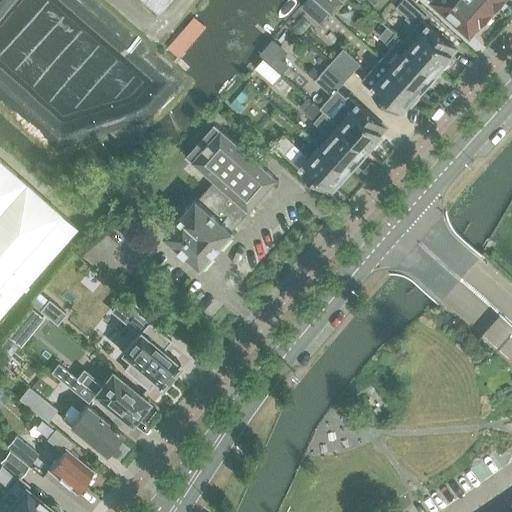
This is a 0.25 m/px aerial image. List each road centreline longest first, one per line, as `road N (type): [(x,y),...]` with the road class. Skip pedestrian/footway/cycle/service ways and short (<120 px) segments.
road 1 (tertiary): [(164,511),(385,237)]
road 2 (unclassified): [(385,237),(511,349)]
road 3 (tertiary): [(406,212),(511,94)]
road 4 (unclassified): [(511,308),(406,212)]
